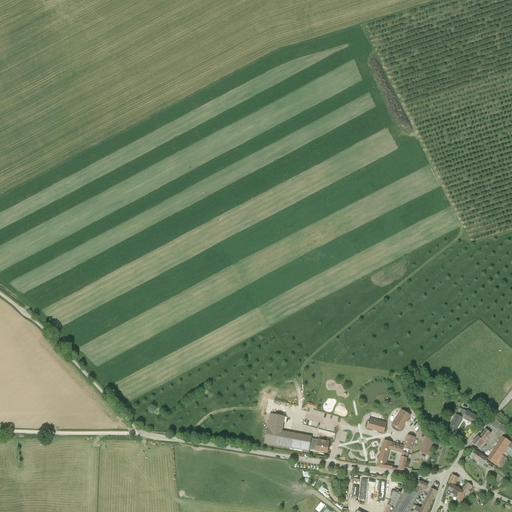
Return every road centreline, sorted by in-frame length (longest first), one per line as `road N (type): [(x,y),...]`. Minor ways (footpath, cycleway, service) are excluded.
road 1 (unclassified): [(139,433),(443,476)]
road 2 (unclassified): [(139,433),(0,293)]
road 3 (unclassified): [(0,431),(139,433)]
